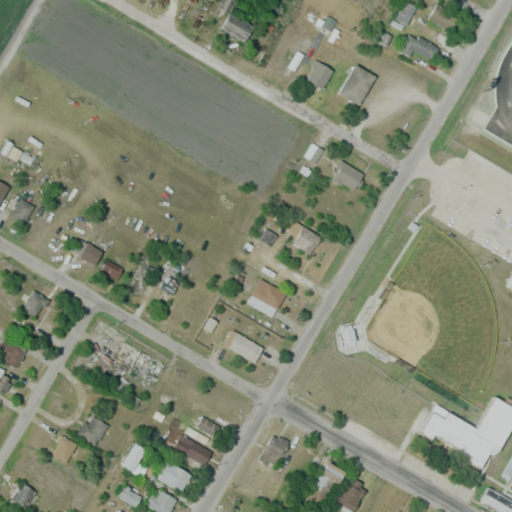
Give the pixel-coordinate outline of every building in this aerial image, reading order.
[(394,19),(404,25),(414,6),(404,1),(394,19)] [(213,23),(242,42),(253,26),(223,7),(213,23)] [(321,89),(331,69),(316,61),(305,81),(321,89)] [(358,105),(375,76),(354,64),(337,93),(358,105)] [(330,177),(352,190),(362,173),(341,160),(330,177)] [(0,200),(8,187),(0,181),(0,200)] [(33,206),(20,197),(9,214),(23,223),(33,206)] [(291,237),(305,253),(318,241),(304,225),(291,237)] [(93,264),(101,252),(81,239),(72,251),(93,264)] [(115,280),(122,268),(105,259),(98,271),(115,280)] [(143,292),(152,266),(141,262),(132,288),(143,292)] [(172,293),(177,282),(163,276),(158,287),(172,293)] [(273,316),(284,291),(257,279),(245,304),(273,316)] [(21,308),(34,317),(47,299),(33,290),(21,308)] [(261,351),(252,367),(227,352),(236,337),(261,351)] [(1,364),(20,364),(20,345),(1,345),(1,364)] [(154,380),(163,364),(135,348),(126,363),(154,380)] [(511,423),(511,404),(493,394),(476,426),(434,403),(419,432),(431,439),(434,434),(469,453),(465,459),(480,467),(492,446),(498,450),(511,423)] [(75,431),(90,445),(107,428),(91,414),(75,431)] [(196,424),(212,435),(218,426),(202,415),(196,424)] [(206,447),(180,433),(172,447),(198,461),(206,447)] [(76,442),(61,434),(50,455),(65,463),(76,442)] [(271,444),(279,451),(287,442),(278,435),(271,444)] [(144,446),(135,442),(123,464),(132,469),(144,446)] [(319,508),(341,469),(325,460),(303,499),(319,508)] [(190,471),(165,461),(158,479),(183,489),(190,471)] [(333,501),(351,511),(367,485),(349,474),(333,501)] [(36,490),(19,480),(9,497),(25,508),(36,490)] [(135,504),(139,493),(120,486),(116,497),(135,504)] [(168,511),(175,498),(152,486),(143,504),(159,511),(168,511)]
